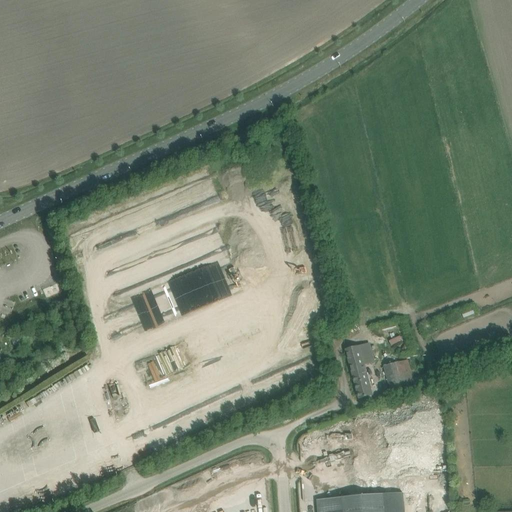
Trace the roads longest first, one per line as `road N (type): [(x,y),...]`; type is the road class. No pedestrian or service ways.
road 1 (secondary): [(0,221),(259,102),(413,0)]
road 2 (unclassified): [(85,511),(272,429)]
road 3 (unclassified): [(272,429),(336,392),(323,332)]
